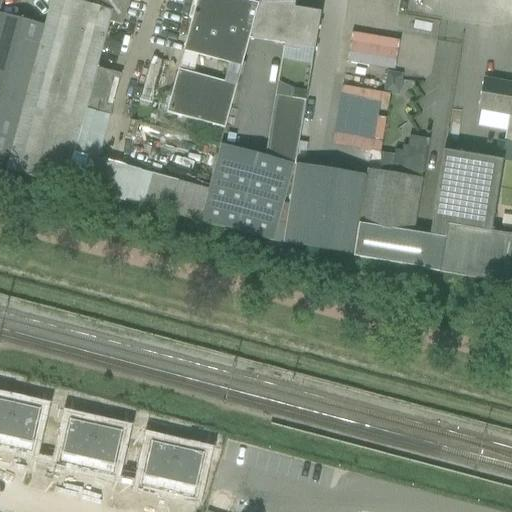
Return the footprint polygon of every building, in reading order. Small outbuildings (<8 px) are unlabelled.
[(78,188),(199,222),(209,193),(209,192),(209,191),(208,191),(75,155),(86,110),(110,117),(121,75),(97,69),(110,22),(122,26),(128,0),(51,0),(44,28),(45,28),(39,51),(34,66),(28,90),(24,104),(20,118),(16,131),(12,149),(9,159),(6,170),(65,186),(65,185),(78,188)] [(197,0),(166,114),(224,130),(249,40),(258,5),(249,3),(236,0),(197,0)] [(199,222),(273,242),(294,165),(295,165),(320,14),(294,9),(295,3),(259,2),(259,3),(258,5),(249,40),(284,46),(266,157),(220,145),(208,191),(209,191),(209,192),(209,193),(199,222)] [(0,157),(9,159),(12,149),(16,131),(20,118),(24,104),(28,90),(34,66),(39,51),(45,28),(44,28),(0,16),(0,157)] [(168,69),(163,88),(172,90),(178,72),(168,69)] [(386,72),(382,93),(398,96),(402,74),(386,72)] [(511,144),(511,85),(484,81),(479,110),(508,116),(503,143),(511,144)] [(353,258),(424,269),(429,237),(413,235),(429,140),(409,137),(407,148),(402,152),(395,151),(391,174),(367,170),(366,177),(353,256),(353,258)] [(438,273),(505,284),(511,241),(511,236),(492,233),(504,162),(492,160),(444,153),(431,238),(429,237),(424,269),(426,270),(425,271),(438,273)] [(282,244),(353,256),(366,177),(295,165),(282,244)] [(0,445),(3,447),(3,449),(4,449),(14,404),(0,400),(0,445)] [(14,404),(4,449),(4,450),(5,447),(28,452),(28,455),(30,456),(31,453),(39,415),(41,410),(40,410),(14,404)] [(41,410),(39,415),(47,417),(49,405),(42,404),(40,410),(41,410)] [(49,405),(47,417),(54,419),(56,410),(56,411),(57,407),(49,405)] [(54,419),(53,422),(61,424),(63,412),(56,411),(56,410),(54,419)] [(63,412),(61,424),(68,425),(69,420),(71,414),(63,412)] [(59,463),(59,466),(61,466),(62,464),(85,469),(84,471),(85,472),(96,426),(69,420),(68,425),(59,463)] [(96,426),(85,472),(86,472),(87,469),(110,475),(110,477),(112,478),(113,475),(121,438),(122,432),(96,426)] [(122,432),(121,438),(128,439),(131,427),(123,426),(122,432)] [(131,427),(128,439),(135,441),(137,433),(138,433),(139,429),(131,427)] [(135,441),(134,444),(142,446),(144,434),(138,433),(137,433),(135,441)] [(144,434),(142,446),(149,447),(151,442),(152,436),(144,434)] [(141,485),(140,488),(143,488),(143,486),(167,491),(166,494),(167,494),(177,448),(151,442),(149,447),(141,485)] [(177,448),(167,494),(168,494),(168,491),(192,497),(191,499),(194,500),(194,497),(203,460),(204,455),(204,454),(177,448)] [(204,455),(203,460),(210,461),(213,450),(205,448),(204,454),(204,455)] [(213,450),(210,461),(218,463),(220,451),(213,450)]
